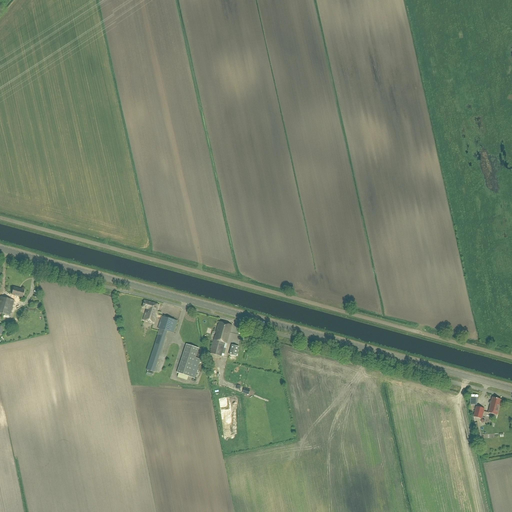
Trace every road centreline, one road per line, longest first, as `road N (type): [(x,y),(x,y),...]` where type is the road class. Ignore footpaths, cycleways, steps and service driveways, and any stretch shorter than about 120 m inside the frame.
road 1 (tertiary): [(511,388),(0,248)]
road 2 (unclassified): [(511,357),(0,217)]
